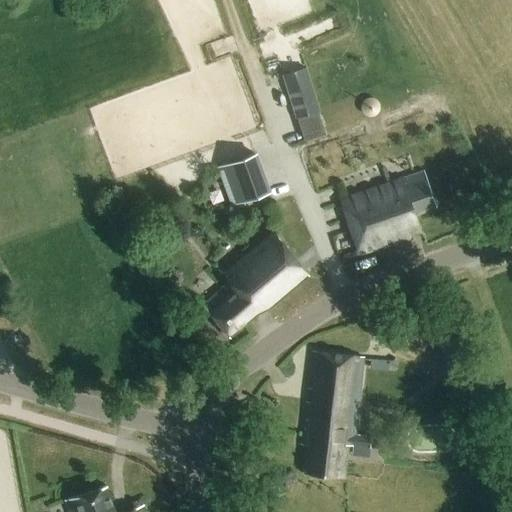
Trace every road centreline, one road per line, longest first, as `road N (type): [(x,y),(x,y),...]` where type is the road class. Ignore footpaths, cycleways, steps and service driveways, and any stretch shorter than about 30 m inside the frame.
road 1 (tertiary): [(183,426),(246,364),(344,298),(511,237)]
road 2 (track): [(227,0),(344,298)]
road 3 (tertiary): [(183,426),(149,425),(6,385)]
